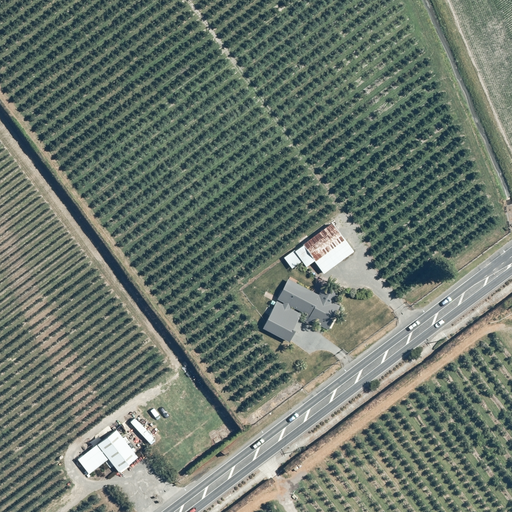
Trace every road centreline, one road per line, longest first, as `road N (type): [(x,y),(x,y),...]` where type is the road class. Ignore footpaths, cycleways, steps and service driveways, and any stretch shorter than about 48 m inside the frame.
road 1 (secondary): [(169,511),(511,253)]
road 2 (secondary): [(511,273),(196,511)]
